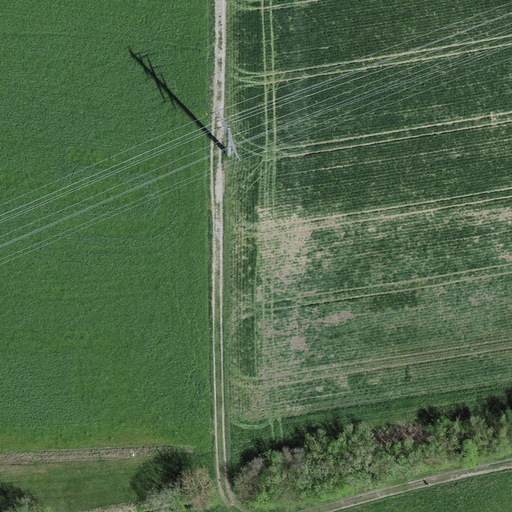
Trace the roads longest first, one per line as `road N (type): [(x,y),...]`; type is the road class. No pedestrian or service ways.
road 1 (track): [(239,511),(227,499),(221,463),(219,0)]
road 2 (track): [(511,463),(309,511)]
